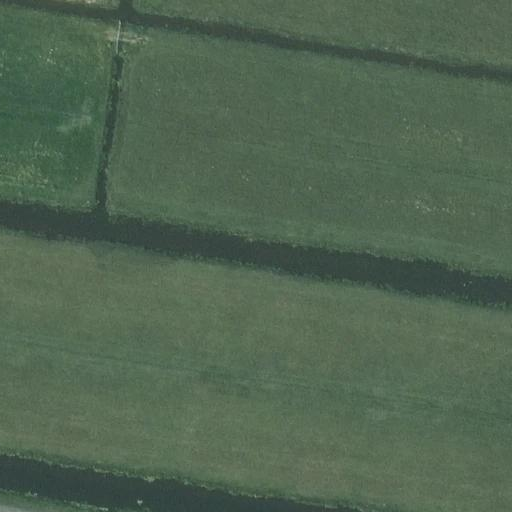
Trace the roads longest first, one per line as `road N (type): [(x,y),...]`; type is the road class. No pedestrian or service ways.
road 1 (track): [(511,100),(143,42)]
road 2 (track): [(0,19),(143,42)]
